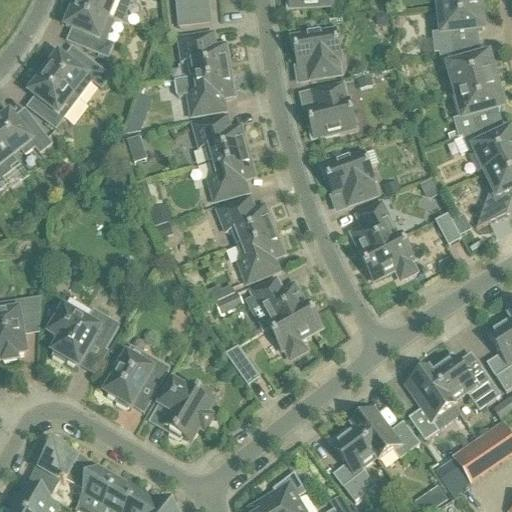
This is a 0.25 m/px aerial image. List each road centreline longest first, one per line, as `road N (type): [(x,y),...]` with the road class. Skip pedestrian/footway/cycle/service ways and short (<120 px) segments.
road 1 (residential): [(380,351),(309,237),(290,175),(265,0)]
road 2 (residential): [(202,493),(380,351)]
road 3 (residential): [(32,420),(69,416),(202,493)]
road 4 (residential): [(380,351),(511,270)]
